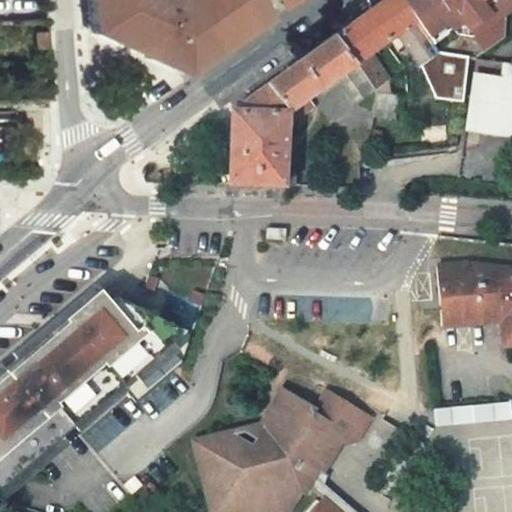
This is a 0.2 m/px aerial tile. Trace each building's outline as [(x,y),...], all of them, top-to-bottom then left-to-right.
[(69,0),(73,28),(76,49),(158,87),(165,90),(180,79),(248,28),(229,0),(69,0)] [(243,0),(258,20),(285,0),(243,0)] [(511,0),(392,0),(382,7),(421,62),(423,62),(453,67),(460,68),(472,55),(478,47),(484,35),(488,24),(487,14),(486,10),(490,7),(494,11),(502,5),(507,10),(511,6),(511,0)] [(322,51),(344,85),(356,76),(388,52),(405,74),(421,62),(382,7),(322,51)] [(217,129),(216,200),(290,201),(291,190),(276,189),(276,154),(302,135),(294,124),(326,100),(340,120),(358,107),(352,98),(344,85),(322,51),(217,129)] [(43,71),(42,55),(26,57),(27,72),(43,71)] [(453,67),(423,62),(421,62),(405,74),(420,105),(450,109),(453,67)] [(489,92),(461,89),(458,115),(511,120),(511,74),(491,72),(489,92)] [(356,76),(344,85),(352,98),(365,90),(356,76)] [(366,108),(364,124),(385,125),(386,109),(366,108)] [(511,120),(458,115),(456,139),(511,146),(511,120)] [(291,255),(273,253),(272,263),(291,264),(291,255)] [(473,290),(442,293),(445,325),(449,325),(450,333),(446,336),(447,353),(507,348),(509,368),(511,371),(511,297),(510,296),(495,296),(495,293),(473,290)] [(0,511),(1,511),(192,352),(105,312),(0,399),(0,406),(9,418),(0,426),(0,511)] [(0,406),(0,426),(9,418),(0,406)] [(317,431),(293,414),(269,451),(257,469),(241,458),(203,467),(213,511),(329,511),(328,510),(330,500),(322,498),(330,487),(324,483),(341,456),(319,441),(323,435),(317,431)] [(329,414),(317,431),(323,435),(319,441),(341,456),(324,483),(330,487),(334,490),(345,472),(362,468),(378,444),(329,414)] [(510,448),(509,431),(445,436),(446,452),(510,448)] [(269,451),(241,458),(257,469),(269,451)]
